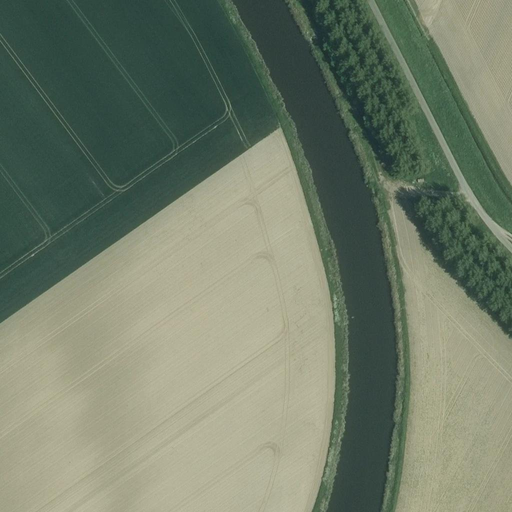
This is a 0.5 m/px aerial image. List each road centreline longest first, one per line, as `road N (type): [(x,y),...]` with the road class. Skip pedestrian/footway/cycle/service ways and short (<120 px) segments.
road 1 (track): [(465,190),(407,190),(382,176),(296,0)]
road 2 (unclassified): [(485,218),(370,0)]
